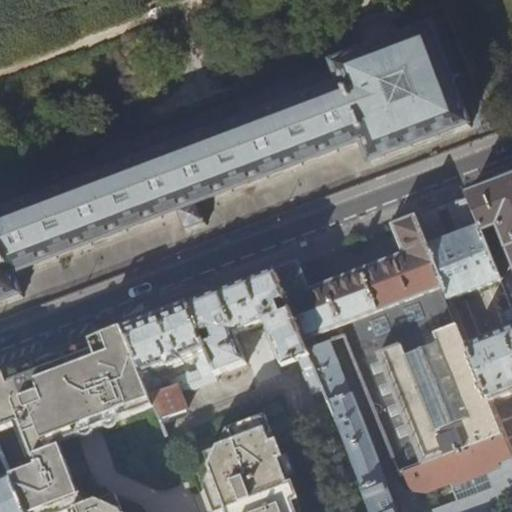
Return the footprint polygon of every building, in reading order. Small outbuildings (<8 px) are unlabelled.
[(0,307),(24,298),(15,278),(179,216),(186,234),(208,227),(200,208),(363,146),(371,166),(471,128),(433,28),(333,66),(340,86),(0,215),(0,307)] [(511,182),(477,196),(467,200),(479,229),(501,282),(511,309),(511,182)] [(479,229),(467,200),(448,207),(456,230),(466,235),(441,245),(445,234),(437,211),(416,219),(428,250),(449,302),(501,282),(479,229)] [(468,348),(449,302),(428,250),(416,219),(392,228),(403,258),(325,287),(324,288),(341,329),(340,329),(400,477),(503,437),(490,405),(468,348)] [(333,332),(340,329),(341,329),(324,288),(316,291),(309,293),(299,264),(275,273),(303,343),(312,367),(327,405),(362,492),(383,483),(350,397),(326,335),(333,332)] [(304,370),(312,367),(303,343),(275,273),(227,291),(188,306),(214,374),(200,380),(197,381),(174,389),(164,393),(151,398),(155,408),(161,423),(186,412),(178,393),(195,392),(217,384),(219,378),(218,377),(246,366),(235,336),(265,325),(282,368),(300,361),(304,370)] [(195,367),(200,380),(214,374),(188,306),(156,318),(124,330),(126,334),(151,398),(164,393),(160,381),(151,375),(167,368),(168,370),(182,365),(181,363),(197,357),(195,367)] [(511,330),(468,348),(490,405),(511,395),(511,330)] [(113,339),(61,359),(11,378),(0,382),(0,431),(17,424),(34,469),(9,478),(10,480),(24,511),(301,511),(292,486),(288,488),(281,470),(285,469),(265,417),(227,431),(232,445),(204,456),(225,511),(123,511),(116,495),(83,508),(59,444),(155,408),(151,398),(126,334),(113,339)] [(174,389),(197,381),(194,374),(188,376),(187,375),(170,381),(174,389)] [(494,511),(511,506),(511,458),(503,437),(400,477),(399,477),(402,486),(408,484),(412,496),(433,490),(439,504),(420,511),(494,511)] [(0,511),(24,511),(10,480),(0,484),(0,511)] [(394,511),(383,483),(362,492),(369,511),(394,511)]
